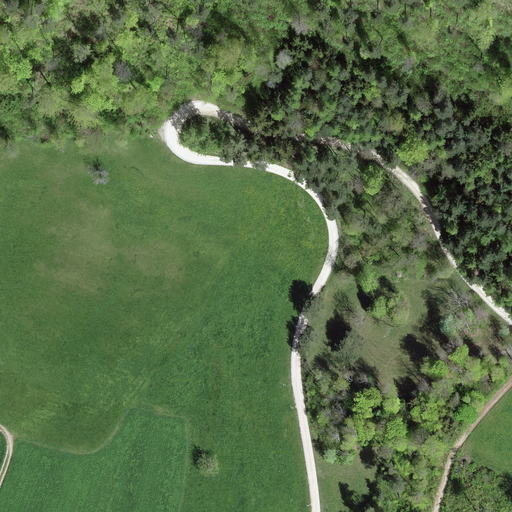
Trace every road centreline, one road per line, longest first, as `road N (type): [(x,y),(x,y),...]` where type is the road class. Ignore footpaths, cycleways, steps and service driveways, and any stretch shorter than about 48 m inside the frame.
road 1 (track): [(511,317),(466,275),(401,172),(319,136),(196,107),(177,112),(170,129),(192,157),(263,164),(305,183),(330,213),(333,253),(308,304),(295,373),(315,511)]
road 2 (track): [(511,381),(459,442),(434,511)]
